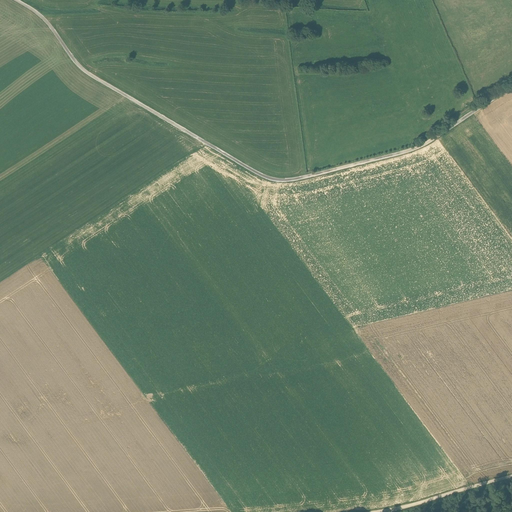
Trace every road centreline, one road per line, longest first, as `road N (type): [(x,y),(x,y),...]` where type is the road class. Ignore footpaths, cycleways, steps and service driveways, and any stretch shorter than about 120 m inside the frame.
road 1 (unclassified): [(14,0),(35,11),(91,76),(269,178),(407,151),(511,86)]
road 2 (unclassified): [(377,511),(511,476)]
